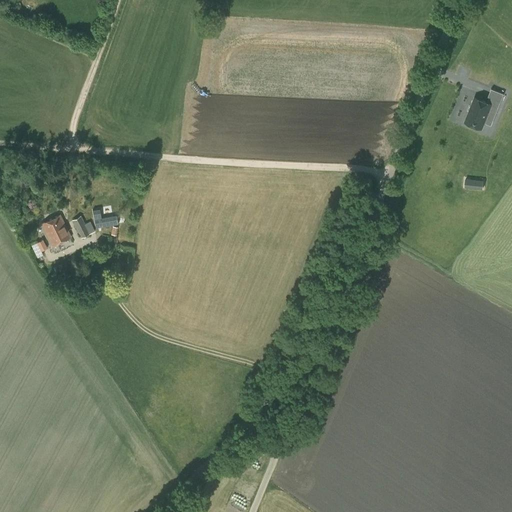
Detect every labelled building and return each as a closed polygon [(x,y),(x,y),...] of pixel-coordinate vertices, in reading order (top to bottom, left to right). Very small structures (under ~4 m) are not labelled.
[(472,126),(489,132),(498,108),(500,109),(502,104),(508,106),(511,98),(498,93),(498,94),(496,100),(495,100),(495,101),(496,101),(494,106),(482,101),(472,126)] [(463,186),(481,189),(483,179),(464,176),(463,186)] [(92,210),(95,227),(118,223),(116,214),(101,217),(100,209),(92,210)] [(42,224),(53,245),(70,236),(59,214),(42,224)] [(82,238),(90,234),(81,216),(73,220),(82,238)] [(43,255),(41,251),(47,248),(43,239),(31,245),(36,258),(43,255)]
